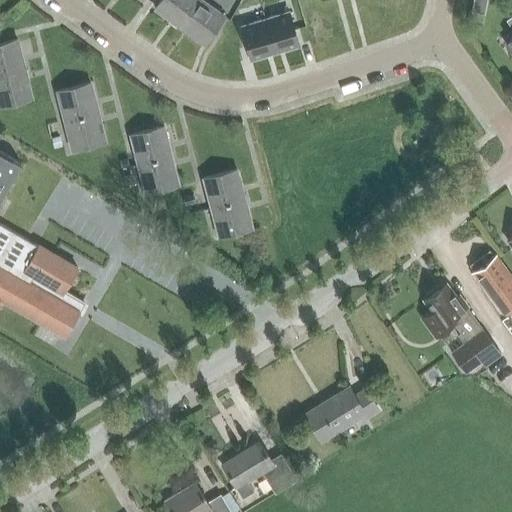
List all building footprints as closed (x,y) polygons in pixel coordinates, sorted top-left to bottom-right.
[(179,26),(198,0),(160,0),(155,8),(179,26)] [(204,44),(224,16),(201,0),(198,0),(179,26),(204,44)] [(484,14),(486,0),(472,0),(471,12),(484,14)] [(288,11),(264,18),(274,52),(298,45),(288,11)] [(264,18),(240,25),(251,60),(274,52),(264,18)] [(0,74),(25,68),(17,39),(0,43),(0,74)] [(0,105),(32,98),(25,68),(0,74),(0,105)] [(65,120),(98,112),(90,82),(57,91),(65,120)] [(72,150),(105,141),(98,112),(65,120),(72,150)] [(138,163),(171,155),(163,125),(130,134),(138,163)] [(0,198),(20,163),(0,150),(0,136),(2,133),(0,132),(0,198)] [(52,138),(54,147),(62,145),(60,136),(52,138)] [(145,193),(178,184),(171,155),(138,163),(145,193)] [(211,207),(244,198),(236,169),(203,177),(211,207)] [(218,236),(251,227),(244,198),(211,207),(218,236)] [(0,223),(0,306),(4,300),(65,336),(84,303),(64,292),(77,268),(37,245),(0,223)] [(511,278),(494,255),(472,271),(504,315),(500,319),(511,335),(511,278)] [(456,295),(446,281),(421,299),(441,326),(442,325),(445,328),(453,323),(464,338),(448,349),(469,364),(482,355),(483,356),(495,347),(467,307),(468,306),(459,293),(456,295)] [(366,418),(378,410),(364,388),(354,395),(349,386),(304,414),(320,440),(364,414),(366,418)] [(280,453),(270,460),(259,441),(222,464),(242,497),(253,490),(247,480),(261,471),(274,493),(297,480),(280,453)] [(239,511),(238,511),(231,511),(220,494),(207,502),(194,481),(164,500),(171,511),(239,511)]
